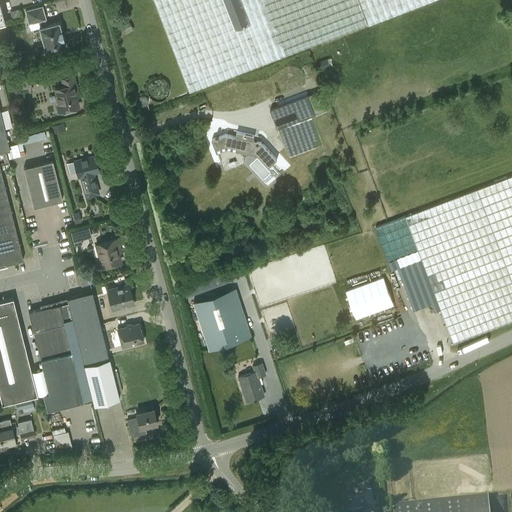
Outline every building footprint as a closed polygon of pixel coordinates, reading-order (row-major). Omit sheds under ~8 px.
[(223,0),(235,29),(250,23),(252,27),(258,25),(271,60),(368,23),(368,25),(434,0),(223,0)] [(66,47),(60,22),(47,25),(46,19),(47,19),(43,6),(27,10),(30,23),(39,20),(41,26),(40,27),(47,52),(66,47)] [(79,107),(75,92),(78,91),(74,75),(62,78),(64,86),(56,88),(62,111),(79,107)] [(272,83),(262,84),(264,98),(273,97),(272,83)] [(270,109),(277,129),(315,115),(315,114),(326,109),(321,96),(310,100),(308,94),(270,109)] [(0,152),(10,150),(0,111),(0,152)] [(257,156),(268,167),(277,159),(261,141),(253,140),(254,135),(236,131),(235,136),(226,134),(212,139),(217,153),(227,149),(257,156)] [(18,142),(47,139),(46,132),(17,136),(18,142)] [(95,155),(75,161),(79,176),(81,176),(86,195),(99,192),(94,172),(99,171),(95,155)] [(33,206),(59,200),(62,199),(52,159),(23,167),(33,206)] [(0,168),(0,264),(23,259),(0,168)] [(511,320),(511,175),(406,215),(422,257),(398,266),(413,309),(431,303),(432,306),(438,303),(453,342),(511,320)] [(81,240),(79,230),(72,232),(75,245),(82,243),(81,240)] [(97,243),(103,266),(120,262),(116,247),(119,246),(117,238),(97,243)] [(81,286),(88,284),(85,272),(78,273),(81,286)] [(239,330),(221,283),(187,296),(205,343),(239,330)] [(129,284),(107,290),(112,308),(134,303),(129,284)] [(114,348),(113,345),(105,347),(102,334),(105,333),(105,330),(111,328),(107,312),(102,294),(101,288),(66,297),(82,362),(107,355),(115,353),(114,348)] [(0,395),(2,403),(36,395),(12,297),(0,300),(0,395)] [(48,392),(42,393),(46,409),(83,400),(59,303),(28,311),(48,392)] [(117,328),(117,331),(110,333),(113,345),(114,348),(143,340),(138,322),(117,328)] [(83,362),(84,364),(94,405),(119,398),(117,392),(122,391),(117,371),(112,372),(108,355),(83,362)] [(246,401),(264,395),(257,376),(265,373),(261,362),(252,365),(254,371),(238,376),(246,401)] [(16,406),(18,413),(34,409),(32,402),(16,406)] [(127,419),(131,436),(142,433),(140,427),(157,422),(153,408),(136,412),(137,416),(127,419)] [(18,425),(12,427),(10,419),(0,421),(0,449),(3,449),(2,445),(7,444),(8,446),(16,444),(14,434),(20,433),(22,438),(35,435),(31,418),(18,422),(18,425)] [(70,425),(55,427),(58,450),(73,448),(70,425)] [(368,495),(367,487),(354,489),(355,497),(347,498),(348,511),(356,511),(364,511),(363,511),(377,511),(377,501),(371,501),(370,495),(368,495)] [(489,511),(488,498),(462,501),(393,508),(393,511),(489,511)]
